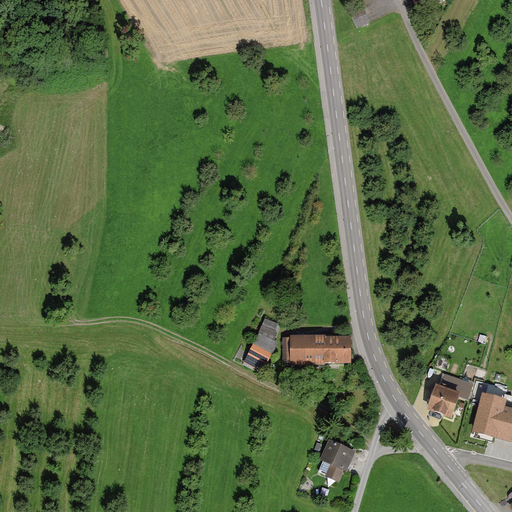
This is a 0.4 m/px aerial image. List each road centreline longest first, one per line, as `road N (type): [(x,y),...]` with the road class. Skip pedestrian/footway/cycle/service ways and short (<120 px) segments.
road 1 (secondary): [(438,454),(383,379),(364,319),(320,0)]
road 2 (track): [(0,324),(138,323),(321,407),(373,451)]
road 3 (residential): [(511,215),(400,0)]
